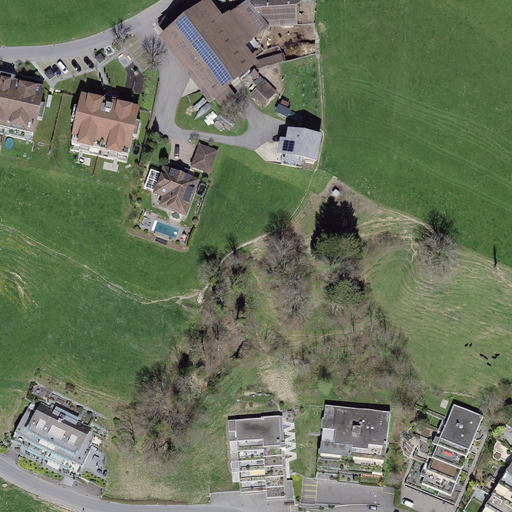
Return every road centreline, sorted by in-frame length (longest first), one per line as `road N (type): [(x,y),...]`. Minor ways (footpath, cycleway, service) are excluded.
road 1 (residential): [(0,54),(72,48),(136,28),(177,0)]
road 2 (residential): [(154,511),(85,503),(0,465)]
